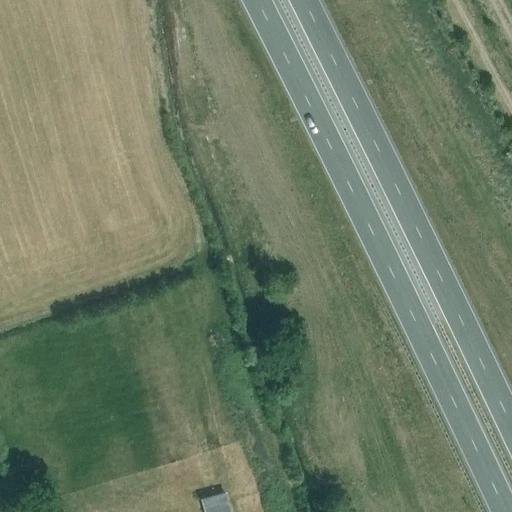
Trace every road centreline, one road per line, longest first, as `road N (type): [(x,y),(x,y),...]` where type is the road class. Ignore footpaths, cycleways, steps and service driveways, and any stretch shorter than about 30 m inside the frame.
road 1 (trunk): [(255,0),(503,511)]
road 2 (trunk): [(511,431),(304,0)]
